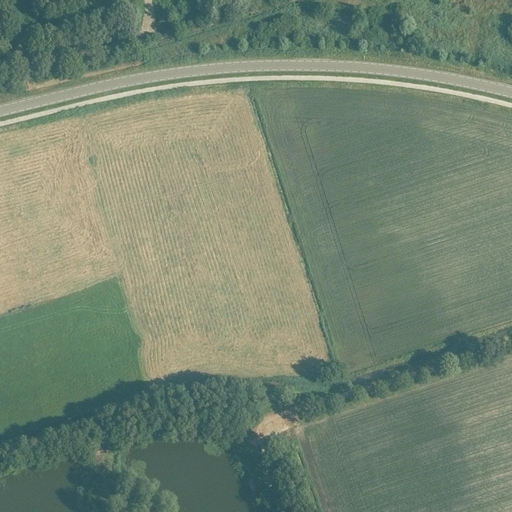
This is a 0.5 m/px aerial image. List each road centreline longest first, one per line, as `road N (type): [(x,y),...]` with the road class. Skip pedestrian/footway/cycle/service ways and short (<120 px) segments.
road 1 (secondary): [(0,111),(153,77),(289,65),(386,70),(511,93)]
road 2 (track): [(511,342),(252,428)]
